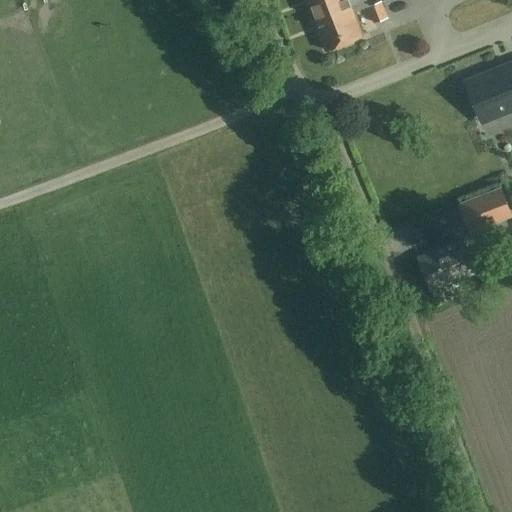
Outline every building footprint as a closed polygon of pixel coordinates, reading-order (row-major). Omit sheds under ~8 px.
[(306,0),(314,20),(351,5),(348,0),(306,0)] [(365,0),(348,0),(351,5),(314,20),(326,50),(362,35),(353,11),(367,5),(365,0)] [(366,8),(373,25),(387,19),(380,2),(366,8)] [(511,109),(511,65),(511,63),(467,80),(481,114),(497,107),(500,115),(511,109)] [(430,146),(453,140),(451,132),(428,137),(430,146)] [(436,166),(437,176),(454,173),(453,163),(436,166)] [(470,229),(511,214),(502,188),(460,203),(470,229)] [(474,271),(462,241),(419,257),(430,287),(474,271)]
